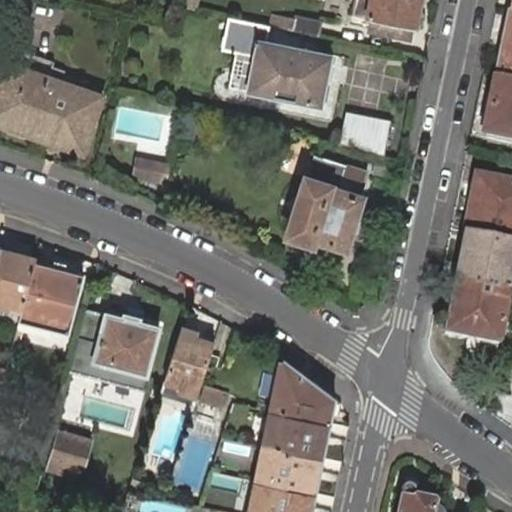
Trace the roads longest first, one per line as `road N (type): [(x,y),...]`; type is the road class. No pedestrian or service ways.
road 1 (residential): [(386,381),(265,297),(169,248),(0,183)]
road 2 (residential): [(386,381),(467,0)]
road 3 (residential): [(511,473),(386,381)]
road 4 (residential): [(357,511),(386,381)]
